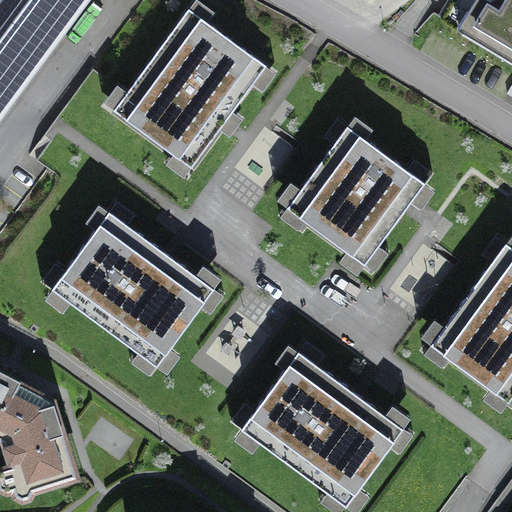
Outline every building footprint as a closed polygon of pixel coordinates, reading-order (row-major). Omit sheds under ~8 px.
[(0,0),(0,120),(89,0),(0,0)] [(511,0),(491,0),(469,38),(511,63),(511,0)] [(267,66),(189,10),(116,111),(193,167),(267,66)] [(425,183),(347,126),(288,208),(366,265),(425,183)] [(109,213),(53,289),(157,365),(213,289),(109,213)] [(511,398),(511,247),(507,243),(432,345),(510,402),(511,398)] [(299,351),(242,429),(346,505),(403,428),(299,351)] [(0,437),(6,441),(17,480),(15,487),(17,494),(23,497),(30,495),(32,489),(77,475),(53,404),(45,406),(14,391),(20,381),(0,369),(0,437)]
